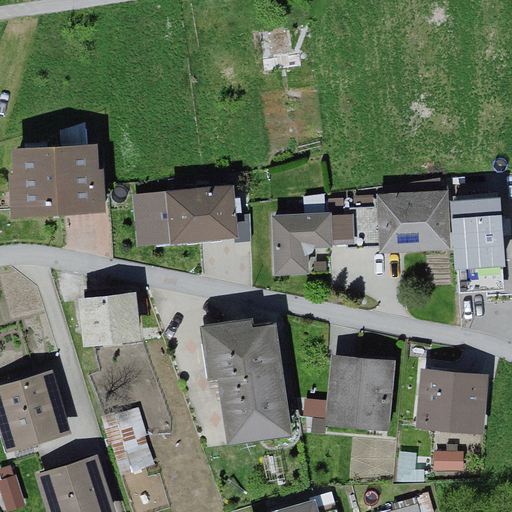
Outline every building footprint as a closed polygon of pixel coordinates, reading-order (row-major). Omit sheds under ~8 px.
[(266,28),(268,57),(296,55),(294,26),(266,28)] [(90,147),(18,149),(19,204),(100,202),(100,168),(91,168),(90,147)] [(231,189),(172,195),(176,239),(235,233),(231,189)] [(446,196),(385,200),(389,250),(449,246),(446,200),(446,196)] [(498,196),(446,200),(449,246),(451,271),(504,267),(498,196)] [(331,212),(274,215),(277,272),(309,270),(308,242),(332,241),(331,212)] [(142,295),(84,300),(89,350),(147,345),(142,295)] [(251,320),(205,326),(211,370),(220,369),(228,428),(283,420),(270,323),(251,326),(251,320)] [(392,365),(334,360),(329,420),(387,426),(392,365)] [(482,377),(426,372),(421,421),(477,426),(482,377)] [(55,375),(0,392),(0,424),(11,459),(75,440),(55,375)] [(147,442),(130,450),(137,466),(154,459),(147,442)] [(464,456),(433,456),(433,477),(464,477),(464,456)] [(119,511),(103,457),(37,477),(47,511),(119,511)] [(323,511),(320,502),(285,511),(323,511)]
